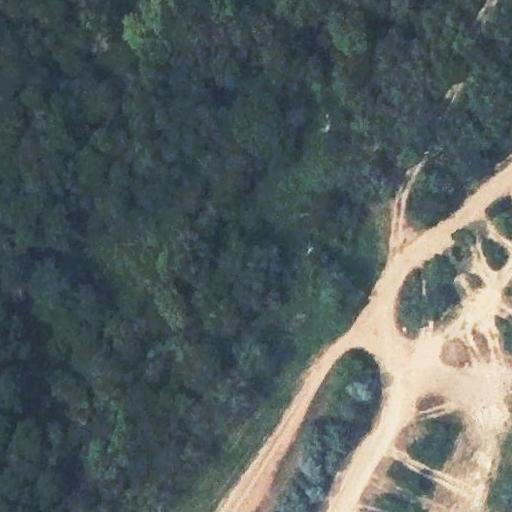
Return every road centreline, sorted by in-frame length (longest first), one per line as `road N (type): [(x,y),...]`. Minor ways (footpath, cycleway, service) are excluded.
road 1 (track): [(511,174),(387,274),(402,391),(339,511)]
road 2 (track): [(387,274),(231,511)]
